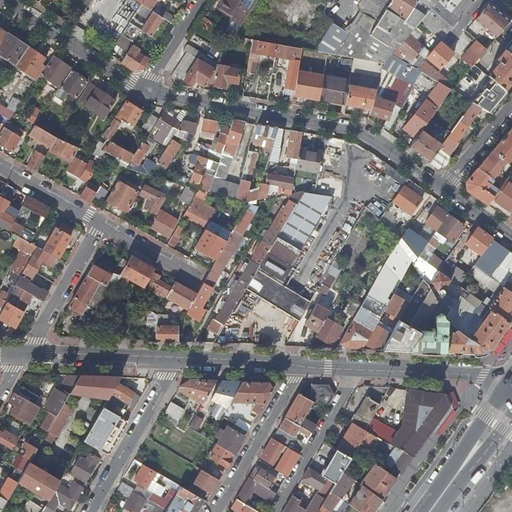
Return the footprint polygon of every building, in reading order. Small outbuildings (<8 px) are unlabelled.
[(143,0),(141,3),(150,9),(156,0),(168,0),(169,1),(169,0),(143,0)] [(254,5),(245,0),(221,0),(218,5),(233,15),(231,19),(241,25),(254,5)] [(408,35),(415,27),(372,0),(360,0),(359,3),(360,11),(363,12),(355,25),(395,50),(397,47),(408,35)] [(372,0),(415,27),(419,22),(434,4),(428,0),(372,0)] [(439,27),(446,33),(458,19),(474,0),(437,0),(437,1),(434,4),(419,22),(433,34),(439,27)] [(136,11),(148,18),(153,11),(150,9),(141,3),(136,11)] [(489,3),(475,19),(496,37),(510,21),(489,3)] [(162,17),(171,23),(175,17),(164,10),(160,16),(162,17)] [(132,17),(129,22),(141,29),(150,35),(162,17),(160,16),(153,11),(148,18),(144,25),(132,17)] [(222,27),(204,17),(196,29),(214,40),(222,27)] [(495,39),(506,48),(511,53),(511,18),(496,37),(495,39)] [(129,22),(121,34),(132,42),(141,29),(129,22)] [(384,63),(392,53),(395,50),(355,25),(349,34),(331,23),(313,50),(353,57),(384,63)] [(321,23),(316,31),(322,35),(327,27),(321,23)] [(0,54),(16,65),(28,47),(7,33),(0,43),(0,54)] [(121,34),(115,43),(128,51),(131,47),(133,43),(132,42),(121,34)] [(417,68),(422,61),(425,58),(420,54),(416,59),(414,62),(411,59),(413,57),(422,47),(408,35),(397,47),(395,50),(392,53),(416,68),(417,68)] [(274,56),(276,44),(252,39),(246,72),(255,74),(257,61),(253,60),(254,52),(274,56)] [(462,58),(471,66),(473,64),(486,49),(477,41),(462,58)] [(453,53),(439,42),(426,57),(439,68),(453,53)] [(201,53),(187,44),(183,49),(186,51),(168,79),(170,83),(192,86),(195,81),(202,85),(200,88),(203,88),(205,85),(218,64),(225,54),(213,46),(206,58),(200,55),(201,53)] [(299,60),(301,48),(276,44),(274,56),(299,60)] [(16,66),(36,80),(41,74),(45,68),(41,66),(46,59),(28,47),(16,65),(16,66)] [(128,51),(121,61),(134,70),(141,68),(148,58),(131,47),(128,51)] [(488,74),(487,75),(492,79),(498,84),(504,89),(511,79),(511,53),(506,48),(496,60),(499,62),(489,74),(488,74)] [(415,83),(421,72),(416,68),(392,53),(384,63),(380,76),(376,89),(374,96),(393,102),(393,103),(402,107),(415,83)] [(71,70),(72,69),(53,56),(45,68),(41,74),(60,87),(71,70)] [(380,76),(384,63),(353,57),(350,71),(380,76)] [(432,78),(437,73),(422,61),(417,68),(416,68),(421,72),(432,78)] [(228,66),(218,64),(205,85),(215,87),(215,86),(225,87),(226,81),(237,83),(240,69),(228,67),(228,66)] [(293,94),(297,71),(290,69),(286,93),(293,94)] [(88,81),(71,70),(60,87),(55,94),(63,100),(69,92),(77,97),(88,81)] [(323,74),(297,71),(293,94),(319,99),(323,74)] [(445,96),(450,89),(446,86),(432,78),(421,72),(415,83),(425,89),(431,94),(403,128),(415,138),(421,130),(430,117),(442,101),(445,96)] [(432,78),(446,86),(449,82),(437,73),(432,78)] [(349,79),(323,74),(319,99),(344,104),(348,84),(349,79)] [(480,93),(472,102),(480,107),(491,113),(508,92),(504,89),(498,84),(492,79),(484,87),(485,88),(493,96),(489,100),(481,94),(480,93)] [(84,105),(96,87),(90,83),(78,101),(84,105)] [(348,84),(344,104),(370,109),(374,96),(376,89),(348,84)] [(104,93),(96,87),(84,105),(102,117),(114,100),(111,98),(115,92),(112,90),(110,93),(105,90),(104,93)] [(485,88),(481,94),(489,100),(493,96),(485,88)] [(456,92),(451,89),(450,89),(445,96),(450,100),(456,92)] [(370,109),(369,113),(388,119),(393,103),(393,102),(374,96),(370,109)] [(14,97),(8,107),(16,113),(22,102),(14,97)] [(462,116),(442,101),(430,117),(450,132),(462,116)] [(123,109),(120,107),(118,111),(120,113),(119,114),(133,123),(141,111),(127,102),(123,109)] [(480,107),(472,102),(462,116),(450,132),(441,145),(428,162),(437,169),(445,167),(452,159),(448,156),(454,150),(451,148),(477,112),(480,107)] [(0,106),(0,114),(10,120),(13,114),(0,106)] [(31,114),(38,119),(43,111),(36,107),(31,114)] [(491,113),(480,107),(477,112),(487,117),(491,113)] [(188,111),(181,110),(176,119),(171,117),(173,114),(168,111),(167,114),(163,111),(154,125),(159,128),(155,135),(158,137),(156,139),(162,143),(168,134),(172,137),(174,134),(183,120),(188,111)] [(149,130),(157,117),(151,113),(142,126),(149,130)] [(115,115),(103,134),(109,138),(120,122),(116,120),(118,117),(115,115)] [(201,129),(215,132),(217,121),(203,118),(201,129)] [(228,167),(244,121),(233,119),(229,129),(221,154),(218,164),(228,167)] [(183,120),(174,134),(179,136),(182,130),(186,131),(182,138),(190,142),(195,132),(196,123),(183,120)] [(267,149),(270,150),(277,127),(257,123),(252,142),(268,147),(267,149)] [(56,137),(34,124),(32,129),(28,135),(50,147),(53,141),(56,137)] [(214,150),(221,154),(229,129),(221,126),(219,131),(220,131),(218,139),(216,138),(214,142),(216,143),(214,150)] [(511,126),(477,168),(488,176),(501,185),(505,179),(498,174),(502,169),(501,168),(505,161),(507,163),(511,158),(511,154),(511,126)] [(21,137),(4,127),(0,133),(0,144),(13,152),(21,137)] [(270,150),(267,160),(277,162),(279,150),(283,128),(277,127),(270,150)] [(296,158),(299,147),(301,132),(290,130),(286,156),(290,157),(290,160),(293,160),(293,158),(296,158)] [(441,145),(421,130),(415,138),(408,148),(428,162),(441,145)] [(332,140),(332,137),(325,136),(321,163),(330,164),(331,163),(342,165),(343,157),(347,157),(350,151),(351,147),(341,145),(341,141),(332,140)] [(78,147),(56,137),(53,141),(50,147),(49,149),(71,160),(75,152),(78,147)] [(179,144),(171,139),(157,162),(156,163),(149,175),(150,175),(155,177),(159,178),(179,144)] [(105,151),(128,164),(130,161),(134,154),(111,141),(105,151)] [(128,164),(126,168),(133,170),(134,170),(149,147),(141,142),(134,154),(130,161),(128,164)] [(96,144),(90,153),(96,156),(102,148),(96,144)] [(294,168),(318,173),(322,151),(299,147),(296,158),(295,163),(294,168)] [(208,160),(218,164),(221,154),(214,150),(211,149),(209,148),(206,158),(199,155),(196,160),(197,161),(190,181),(199,184),(205,165),(206,165),(208,160)] [(71,160),(49,149),(47,151),(59,158),(60,159),(68,165),(71,160)] [(247,201),(256,199),(258,191),(249,193),(246,190),(256,152),(248,150),(239,185),(236,197),(247,201)] [(35,151),(27,166),(36,171),(44,157),(35,151)] [(373,176),(382,164),(371,156),(362,168),(373,176)] [(67,170),(88,181),(97,166),(88,161),(87,164),(74,157),(67,170)] [(150,159),(140,172),(141,173),(149,175),(156,163),(150,159)] [(218,164),(213,178),(224,181),(228,167),(218,164)] [(385,166),(382,164),(373,176),(376,178),(384,168),(385,166)] [(389,171),(384,168),(376,178),(376,179),(381,182),(389,171)] [(488,176),(477,168),(466,182),(466,189),(487,204),(493,196),(486,190),(490,184),(485,180),(488,176)] [(333,195),(340,181),(340,179),(332,177),(333,172),(325,170),(323,178),(318,177),(315,191),(333,195)] [(266,173),(265,183),(276,185),(291,188),(293,178),(266,173)] [(208,192),(235,199),(236,197),(239,185),(224,181),(213,178),(208,192)] [(507,218),(511,210),(511,181),(506,178),(505,179),(501,185),(493,196),(487,204),(507,218)] [(137,192),(117,180),(106,200),(126,211),(137,192)] [(186,186),(197,189),(199,184),(190,181),(187,180),(186,186)] [(88,181),(79,196),(90,202),(100,185),(98,183),(96,186),(88,181)] [(173,185),(170,188),(168,193),(174,196),(179,184),(175,183),(174,182),(173,185)] [(144,185),(139,193),(138,194),(148,199),(144,208),(156,214),(159,209),(166,195),(144,185)] [(271,188),(260,185),(256,199),(269,197),(271,188)] [(291,188),(276,185),(274,196),(290,193),(291,188)] [(403,186),(392,201),(401,207),(398,210),(403,214),(406,211),(410,214),(421,198),(403,186)] [(14,196),(15,188),(7,187),(6,195),(14,196)] [(196,190),(187,188),(181,200),(189,205),(196,190)] [(6,194),(1,191),(0,193),(0,225),(3,227),(8,230),(13,222),(15,218),(2,211),(8,202),(3,199),(6,194)] [(306,191),(304,191),(294,207),(245,288),(299,321),(316,291),(321,283),(362,213),(333,196),(306,191)] [(139,193),(137,192),(126,211),(128,212),(129,210),(136,198),(138,194),(139,193)] [(28,196),(19,211),(17,215),(24,218),(29,209),(37,213),(36,215),(39,217),(40,215),(44,217),(49,208),(28,196)] [(363,206),(366,208),(367,209),(373,200),(368,197),(363,206)] [(136,198),(129,210),(135,213),(142,201),(136,198)] [(212,209),(193,200),(184,215),(204,225),(212,209)] [(372,203),(368,207),(379,217),(384,212),(372,203)] [(245,288),(294,207),(288,204),(284,210),(282,208),(225,303),(222,309),(210,329),(218,334),(245,288)] [(249,207),(246,206),(231,232),(216,259),(210,270),(197,294),(192,302),(200,307),(214,282),(218,275),(224,265),(229,257),(253,213),(247,209),(249,207)] [(425,223),(435,230),(447,214),(437,207),(425,223)] [(159,209),(156,214),(153,218),(155,219),(151,227),(168,237),(178,220),(159,209)] [(381,223),(385,228),(393,216),(386,210),(379,220),(381,223)] [(422,278),(427,284),(429,281),(438,270),(438,269),(426,261),(431,253),(430,253),(431,252),(443,235),(452,242),(463,226),(447,214),(435,230),(424,246),(410,264),(422,278)] [(231,232),(209,221),(194,247),(216,259),(231,232)] [(8,230),(18,236),(29,243),(33,237),(21,230),(23,228),(13,222),(8,230)] [(42,250),(48,253),(58,259),(70,237),(68,235),(73,227),(64,222),(59,231),(55,228),(42,250)] [(0,267),(13,245),(18,236),(8,230),(3,227),(0,225),(0,240),(0,241),(0,267)] [(183,228),(178,225),(173,234),(178,237),(183,228)] [(480,254),(491,238),(476,227),(465,243),(480,254)] [(424,246),(404,231),(396,242),(410,261),(410,263),(410,264),(424,246)] [(18,236),(13,245),(24,251),(31,255),(36,247),(29,243),(18,236)] [(502,286),(511,293),(511,253),(491,238),(480,254),(472,264),(502,286)] [(410,261),(396,242),(393,246),(387,258),(403,275),(408,266),(410,263),(410,261)] [(438,257),(444,262),(452,250),(447,246),(438,257)] [(15,285),(43,301),(48,292),(42,289),(41,291),(28,283),(40,261),(43,263),(48,253),(42,250),(36,247),(31,255),(26,266),(20,275),(15,285)] [(14,286),(15,285),(20,275),(26,266),(31,255),(24,251),(17,264),(13,271),(10,273),(5,281),(14,286)] [(426,261),(438,269),(444,262),(438,257),(431,252),(430,253),(431,253),(426,261)] [(142,287),(144,285),(152,270),(154,267),(132,255),(128,262),(123,271),(121,274),(142,287)] [(123,271),(128,262),(122,259),(118,266),(121,268),(120,270),(123,271)] [(487,306),(490,309),(509,322),(511,317),(511,293),(502,286),(472,264),(467,272),(496,294),(487,306)] [(92,265),(86,274),(100,282),(109,288),(112,289),(119,277),(107,273),(92,265)] [(165,298),(166,297),(172,287),(157,279),(159,275),(152,270),(144,285),(151,289),(153,286),(161,290),(159,294),(165,298)] [(438,270),(429,281),(437,289),(439,295),(439,296),(441,296),(443,295),(444,293),(444,292),(444,291),(442,289),(450,279),(438,270)] [(80,313),(82,314),(86,306),(92,296),(100,282),(86,274),(65,312),(76,319),(80,313)] [(381,349),(410,350),(422,329),(429,316),(438,300),(427,284),(422,278),(406,306),(401,316),(397,323),(395,325),(391,332),(381,349)] [(192,302),(197,294),(175,281),(172,287),(166,297),(188,309),(192,302)] [(321,283),(316,291),(325,296),(330,288),(321,283)] [(348,348),(361,348),(375,324),(383,310),(388,301),(379,296),(383,289),(372,283),(361,303),(353,318),(338,343),(348,348)] [(23,310),(34,317),(43,301),(15,285),(14,286),(12,291),(9,294),(6,301),(1,309),(2,310),(0,313),(0,319),(14,327),(23,310)] [(111,312),(121,294),(112,289),(109,288),(101,302),(92,296),(86,306),(102,315),(106,309),(111,312)] [(9,294),(2,290),(0,292),(0,297),(6,301),(9,294)] [(452,325),(456,328),(462,334),(472,341),(485,350),(488,348),(490,347),(506,326),(509,322),(490,309),(482,320),(470,312),(475,306),(460,295),(444,317),(446,319),(452,325)] [(396,300),(390,297),(388,301),(383,310),(391,314),(393,312),(401,316),(406,306),(402,303),(404,300),(398,296),(396,300)] [(353,318),(361,303),(353,298),(344,313),(353,318)] [(410,350),(445,352),(446,319),(444,317),(438,300),(429,316),(436,316),(435,322),(438,324),(438,328),(432,327),(432,330),(422,329),(410,350)] [(205,309),(200,307),(192,302),(188,309),(187,310),(194,314),(192,317),(196,320),(193,324),(198,326),(202,318),(201,317),(205,309)] [(326,316),(329,311),(316,304),(304,324),(317,331),(326,316)] [(145,340),(155,341),(155,326),(156,314),(147,309),(145,340)] [(317,331),(315,335),(331,345),(343,326),(326,316),(317,331)] [(479,353),(485,350),(472,341),(462,334),(456,328),(454,331),(451,330),(451,327),(452,325),(446,319),(445,352),(479,353)] [(361,348),(381,349),(391,332),(375,324),(361,348)] [(155,341),(178,341),(178,327),(155,326),(155,341)] [(490,347),(488,348),(490,352),(495,351),(510,329),(506,326),(490,347)] [(79,375),(67,375),(60,388),(56,386),(43,409),(48,412),(49,413),(55,416),(64,402),(69,392),(79,375)] [(120,377),(79,375),(69,392),(108,398),(117,383),(120,377)] [(216,380),(188,379),(179,385),(177,389),(202,403),(216,380)] [(241,382),(221,381),(209,400),(213,402),(214,400),(226,407),(228,403),(241,382)] [(268,383),(241,382),(228,403),(231,405),(233,401),(255,402),(251,409),(258,413),(272,389),(268,383)] [(117,383),(108,398),(83,441),(96,448),(108,455),(127,421),(112,412),(116,405),(125,410),(135,393),(117,383)] [(310,384),(311,401),(312,401),(326,409),(333,396),(328,385),(310,384)] [(18,395),(34,404),(35,404),(39,397),(22,387),(18,395)] [(365,430),(366,431),(412,456),(448,406),(443,395),(406,390),(401,424),(396,430),(372,417),(365,430)] [(14,392),(8,402),(17,407),(12,415),(23,421),(34,404),(18,395),(14,392)] [(298,393),(284,417),(311,433),(316,425),(302,417),(312,401),(311,401),(298,393)] [(350,422),(353,424),(365,430),(372,417),(379,404),(365,396),(350,422)] [(170,401),(163,412),(164,413),(171,417),(177,421),(184,409),(170,401)] [(49,427),(43,438),(51,443),(55,435),(56,436),(73,407),(64,402),(55,416),(49,427)] [(34,404),(23,421),(29,424),(39,407),(35,404),(34,404)] [(42,423),(49,427),(55,416),(49,413),(48,412),(42,423)] [(198,430),(207,417),(198,412),(190,425),(198,430)] [(272,439),(299,454),(305,444),(293,436),(297,430),(309,437),(311,433),(284,417),(277,428),(278,429),(272,439)] [(241,428),(247,432),(253,422),(247,418),(241,428)] [(336,449),(350,457),(355,450),(365,433),(366,431),(365,430),(353,424),(340,446),(339,445),(336,449)] [(226,426),(216,443),(231,452),(234,454),(244,437),(226,426)] [(0,442),(11,449),(14,443),(16,440),(0,430),(0,442)] [(365,433),(355,450),(364,456),(371,444),(390,452),(383,462),(399,474),(412,456),(366,431),(365,433)] [(283,463),(278,472),(286,476),(299,454),(272,439),(272,438),(261,457),(268,461),(276,446),(283,450),(284,449),(290,452),(286,458),(282,455),(279,460),(283,463)] [(26,449),(22,456),(30,460),(37,448),(25,441),(22,447),(26,449)] [(231,452),(216,443),(208,456),(226,467),(231,459),(229,457),(231,452)] [(74,465),(70,473),(84,482),(97,458),(103,462),(108,455),(96,448),(91,455),(89,454),(86,459),(80,456),(79,457),(76,463),(73,461),(72,464),(74,465)] [(334,483),(342,471),(350,457),(336,449),(321,475),(326,478),(334,483)] [(13,466),(15,467),(23,472),(29,462),(30,460),(22,456),(20,455),(13,466)] [(17,482),(15,486),(18,488),(21,483),(49,499),(55,489),(58,483),(60,481),(29,462),(23,472),(17,482)] [(373,463),(359,483),(361,485),(381,499),(395,479),(373,463)] [(156,472),(143,464),(133,480),(147,488),(156,472)] [(212,466),(208,473),(219,480),(223,472),(212,466)] [(15,467),(9,478),(17,482),(23,472),(15,467)] [(319,489),(326,478),(321,475),(309,467),(302,479),(319,489)] [(259,468),(253,479),(272,491),(275,484),(272,483),(270,481),(273,476),(259,468)] [(208,473),(201,469),(193,482),(211,493),(219,480),(208,473)] [(352,479),(342,471),(334,483),(330,489),(330,490),(339,497),(343,500),(347,494),(344,491),(352,479)] [(0,489),(0,496),(7,500),(12,490),(15,486),(17,482),(9,478),(7,477),(0,489)] [(253,479),(249,477),(236,499),(247,505),(250,500),(248,499),(254,489),(272,500),(276,493),(272,491),(253,479)] [(58,483),(55,489),(75,501),(83,487),(74,482),(69,490),(58,483)] [(173,498),(180,486),(175,483),(161,507),(166,510),(173,498)] [(361,485),(348,503),(359,511),(371,511),(381,499),(361,485)] [(166,510),(164,511),(196,511),(204,500),(180,486),(173,498),(166,510)] [(330,490),(330,489),(326,487),(322,493),(326,496),(330,490)] [(55,489),(49,499),(45,506),(54,511),(59,503),(70,509),(75,501),(55,489)] [(303,495),(295,490),(292,495),(282,511),(292,511),(297,504),(303,495)] [(326,496),(322,493),(318,490),(307,507),(315,511),(316,511),(326,496)] [(328,511),(339,497),(330,490),(326,496),(316,511),(317,511),(328,511)] [(132,492),(123,508),(128,511),(129,511),(138,511),(146,500),(132,492)] [(258,511),(247,505),(236,499),(231,508),(237,511),(258,511)]
